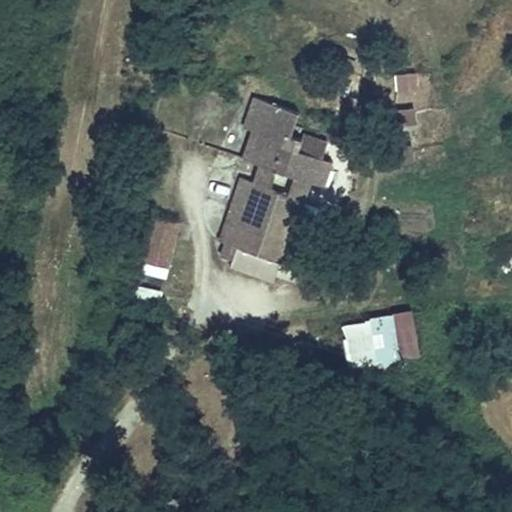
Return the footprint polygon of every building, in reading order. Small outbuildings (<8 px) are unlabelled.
[(415,69),(397,71),(398,88),(417,86),(415,69)] [(259,175),(310,193),(318,171),(335,178),(344,154),(303,139),(283,131),(288,116),(295,118),(301,103),(253,86),(243,113),(252,117),(243,144),(267,154),(259,175)] [(283,131),(303,139),(309,123),(295,118),(288,116),(283,131)] [(250,200),(237,235),(287,253),(310,193),(259,175),(250,200)] [(222,229),(237,235),(250,200),(235,195),(222,229)] [(153,197),(139,253),(166,260),(180,203),(153,197)] [(366,218),(338,223),(342,261),(372,257),(366,218)] [(135,281),(133,302),(160,304),(162,284),(135,281)] [(349,365),(420,352),(412,307),(341,319),(349,365)]
